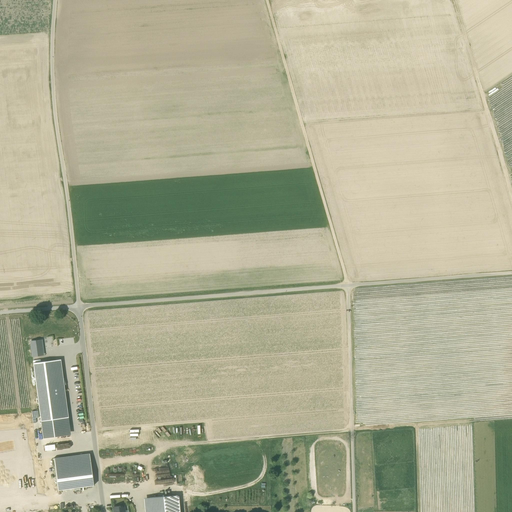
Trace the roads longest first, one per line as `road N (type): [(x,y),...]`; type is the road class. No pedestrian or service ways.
road 1 (track): [(353,511),(347,285),(266,0)]
road 2 (unclassified): [(55,0),(53,103),(103,511)]
road 3 (track): [(511,272),(0,312)]
road 4 (track): [(454,0),(511,201)]
